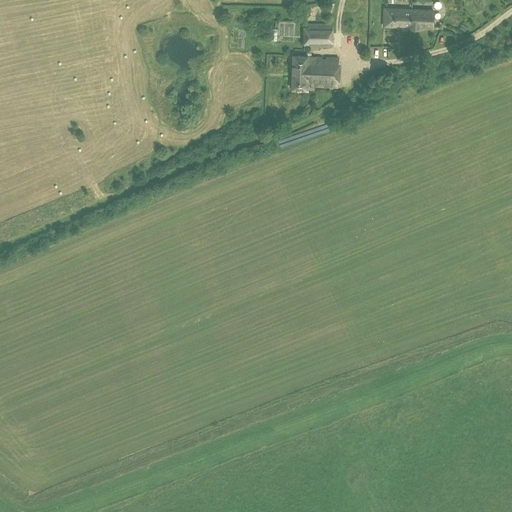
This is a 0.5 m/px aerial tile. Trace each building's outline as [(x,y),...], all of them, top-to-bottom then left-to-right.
[(411,25),(411,10),(387,9),(386,25),(411,26),(411,25)] [(434,11),(411,10),(411,25),(424,26),(423,27),(433,27),(434,11)] [(281,25),(284,41),(300,39),(297,22),(281,25)] [(305,26),(305,48),(333,47),(333,26),(305,26)] [(389,43),(402,43),(402,29),(389,29),(389,43)] [(389,49),(381,50),(383,59),(390,57),(389,49)] [(293,89),(308,90),(309,85),(339,86),(339,83),(341,83),(342,63),(339,63),(340,57),(294,55),(293,89)]
